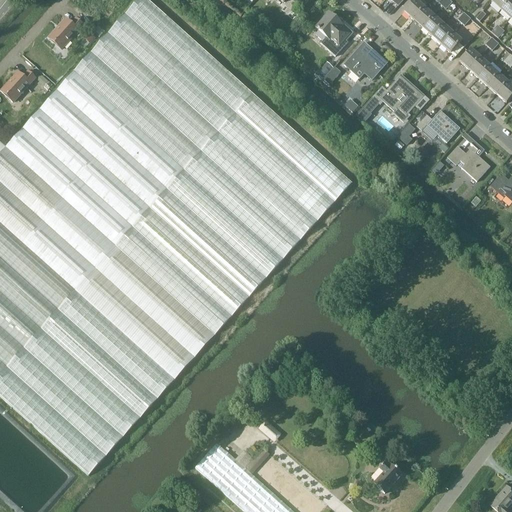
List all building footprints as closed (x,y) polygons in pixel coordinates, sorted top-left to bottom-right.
[(0,398),(83,473),(339,189),(345,183),(348,180),(346,178),(343,176),(253,94),(147,0),(139,0),(74,72),(5,149),(4,150),(0,146),(0,398)] [(289,0),(301,10),(310,0),(270,0),(272,1),(273,0),(277,0),(283,5),(287,0),(289,0)] [(448,0),(442,7),(446,10),(452,3),(448,0)] [(493,0),(491,3),(500,11),(510,0),(493,0)] [(511,0),(510,0),(500,11),(510,19),(511,16),(511,0)] [(414,1),(404,13),(413,22),(424,10),(414,1)] [(424,10),(413,22),(422,30),(433,18),(424,10)] [(486,15),(482,12),(476,19),(479,23),(486,15)] [(461,24),(467,16),(463,13),(457,20),(461,24)] [(344,44),(352,35),(345,29),(344,30),(327,15),(314,29),(325,39),(320,46),(334,59),(346,46),(344,44)] [(464,27),(470,20),(467,16),(461,24),(464,27)] [(433,18),(422,30),(431,38),(442,26),(433,18)] [(62,49),(83,25),(77,20),(71,26),(65,20),(50,38),(62,49)] [(98,26),(94,30),(100,36),(104,31),(98,26)] [(442,26),(431,38),(441,46),(451,34),(442,26)] [(497,26),(491,33),(494,36),(501,29),(497,26)] [(501,29),(494,36),(498,39),(504,32),(501,29)] [(93,41),(96,38),(89,32),(87,34),(93,41)] [(451,34),(441,46),(450,55),(461,43),(451,34)] [(488,49),(495,42),(491,38),(485,45),(488,49)] [(492,52),(498,45),(495,42),(488,49),(492,52)] [(371,82),(386,65),(363,45),(344,67),(358,80),(363,75),(371,82)] [(470,51),(459,63),(469,71),(479,60),(470,51)] [(507,65),(511,59),(511,56),(510,55),(503,62),(507,65)] [(479,60),(469,71),(478,80),(488,68),(479,60)] [(324,76),(332,68),(328,64),(320,72),(321,74),(322,73),(324,76)] [(329,86),(340,73),(334,68),(323,81),(329,86)] [(488,68),(478,80),(487,88),(498,76),(488,68)] [(23,78),(17,73),(1,91),(14,102),(35,79),(28,73),(23,78)] [(498,76),(487,88),(496,96),(507,84),(498,76)] [(400,78),(387,93),(382,88),(372,100),(379,106),(382,103),(394,113),(392,115),(404,125),(410,117),(407,115),(423,98),(400,78)] [(47,91),(52,86),(48,82),(43,87),(47,91)] [(511,89),(507,84),(496,96),(506,105),(511,97),(511,89)] [(368,96),(370,94),(370,95),(376,88),(373,86),(367,92),(365,94),(368,96)] [(351,99),(345,105),(354,112),(359,106),(351,99)] [(446,145),(459,131),(439,113),(431,122),(426,117),(416,129),(421,134),(426,127),(446,145)] [(398,137),(407,145),(413,138),(410,136),(416,129),(409,123),(398,137)] [(448,150),(444,146),(439,150),(444,155),(448,150)] [(489,169),(478,159),(483,153),(480,150),(481,149),(478,147),(475,150),(473,148),(465,157),(458,150),(448,161),(453,165),(458,161),(464,167),(461,170),(476,184),(489,169)] [(511,207),(511,180),(511,179),(508,183),(501,177),(491,188),(499,195),(502,191),(507,195),(505,197),(511,203),(511,206),(511,207)] [(243,451),(235,460),(217,444),(195,468),(243,511),(292,511),(251,476),(270,455),(262,449),(253,460),(243,451)] [(385,494),(402,475),(394,468),(391,464),(389,466),(386,463),(380,469),(384,472),(374,484),(377,487),(385,494)] [(491,506),(498,511),(511,511),(511,509),(510,508),(511,506),(511,490),(508,487),(491,506)]
